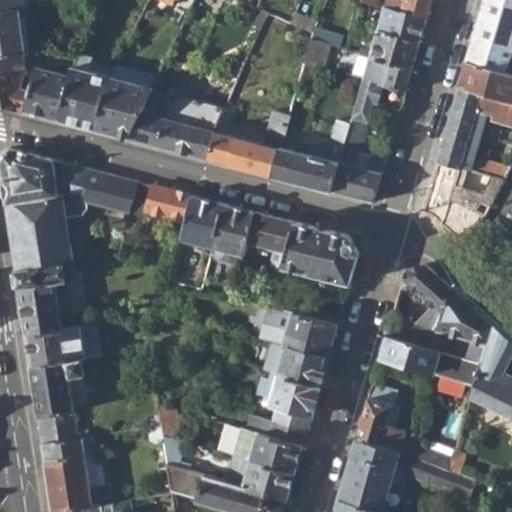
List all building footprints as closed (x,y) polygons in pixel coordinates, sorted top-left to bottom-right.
[(0,0),(0,11),(23,8),(24,8),(22,0),(0,0)] [(22,0),(24,8),(36,6),(41,0),(22,0)] [(402,10),(405,0),(388,0),(387,5),(402,10)] [(428,16),(432,0),(405,0),(402,10),(428,16)] [(511,0),(483,0),(469,52),(507,63),(511,48),(511,0)] [(420,40),(428,16),(402,10),(387,5),(384,4),(378,29),(420,40)] [(0,11),(0,53),(29,52),(23,8),(0,11)] [(316,26),(311,38),(330,44),(339,46),(343,35),(316,26)] [(413,67),(420,40),(378,29),(370,54),(413,67)] [(324,65),(330,44),(311,38),(305,59),(324,65)] [(469,52),(459,84),(498,95),(511,98),(511,48),(507,63),(469,52)] [(0,53),(0,74),(18,72),(19,73),(34,76),(37,64),(41,51),(29,52),(0,53)] [(364,77),(370,54),(358,51),(352,73),(363,76),(364,77)] [(59,118),(96,128),(111,74),(90,68),(93,55),(81,52),(72,72),(59,118)] [(406,88),(413,67),(370,54),(364,77),(406,88)] [(27,110),(59,118),(72,72),(37,64),(34,76),(32,89),(27,110)] [(0,103),(27,110),(32,89),(16,86),(19,73),(18,72),(0,74),(0,103)] [(96,128),(129,136),(143,109),(154,85),(111,74),(96,128)] [(400,108),(406,88),(364,77),(363,76),(351,117),(332,189),(374,200),(386,158),(371,153),(368,167),(358,164),(361,151),(375,101),(400,108)] [(459,84),(439,158),(461,166),(504,178),(511,162),(511,144),(500,162),(476,156),(488,113),(491,114),(498,95),(459,84)] [(129,136),(210,157),(218,129),(221,120),(225,109),(170,94),(164,115),(143,109),(129,136)] [(511,98),(498,95),(491,114),(511,119),(511,98)] [(210,157),(273,173),(281,145),(291,109),(276,105),(268,132),(265,141),(218,129),(210,157)] [(273,173),(332,189),(351,117),(339,113),(328,146),(301,139),(298,149),(281,145),(273,173)] [(218,129),(265,141),(268,132),(221,120),(218,129)] [(57,196),(52,158),(11,147),(0,157),(0,166),(6,204),(35,199),(57,196)] [(371,153),(361,151),(358,164),(368,167),(371,153)] [(455,189),(461,166),(439,158),(423,212),(433,215),(461,240),(486,212),(495,194),(473,184),(468,193),(455,189)] [(35,199),(6,204),(10,228),(15,228),(22,268),(62,262),(76,260),(73,246),(64,240),(62,223),(69,214),(85,211),(91,205),(90,200),(110,199),(133,205),(139,181),(69,162),(74,193),(57,196),(35,199)] [(129,222),(143,225),(146,215),(147,211),(152,184),(139,181),(133,205),(131,212),(129,219),(129,222)] [(147,211),(189,220),(194,195),(152,184),(147,211)] [(189,220),(187,225),(184,239),(213,247),(224,202),(194,195),(189,220)] [(110,199),(90,200),(131,212),(133,205),(110,199)] [(213,247),(212,251),(217,257),(233,262),(244,258),(248,240),(255,210),(224,202),(213,247)] [(248,240),(290,251),(298,222),(255,210),(248,240)] [(73,246),(69,214),(62,223),(64,240),(73,246)] [(143,225),(158,228),(160,219),(146,215),(143,225)] [(290,251),(286,267),(351,283),(359,254),(350,235),(298,222),(290,251)] [(15,228),(10,228),(16,269),(22,268),(15,228)] [(62,328),(56,281),(65,279),(62,262),(22,268),(16,269),(28,334),(62,328)] [(432,303),(425,325),(440,330),(454,288),(426,263),(407,269),(405,277),(432,303)] [(495,326),(454,288),(440,330),(440,332),(488,349),(495,326)] [(287,325),(282,342),(288,344),(329,355),(339,322),(268,304),(264,319),(287,325)] [(81,357),(101,353),(97,323),(62,328),(28,334),(32,364),(81,357)] [(425,325),(419,345),(434,350),(440,332),(440,330),(425,325)] [(475,398),(511,413),(511,376),(505,374),(511,356),(511,341),(495,326),(488,349),(484,366),(478,385),(475,398)] [(383,356),(478,385),(484,366),(441,352),(434,350),(419,345),(389,335),(383,356)] [(266,368),(269,369),(280,372),(288,344),(282,342),(274,341),(266,368)] [(321,384),(329,355),(288,344),(280,372),(321,384)] [(32,364),(45,443),(77,437),(68,378),(84,375),(81,357),(32,364)] [(275,407),(272,422),(308,432),(321,384),(280,372),(269,369),(267,377),(260,375),(254,396),(261,397),(260,402),(275,407)] [(375,383),(360,437),(403,450),(408,452),(413,434),(413,430),(397,425),(389,422),(395,407),(399,389),(375,383)] [(403,409),(395,407),(389,422),(397,425),(403,409)] [(272,422),(253,416),(249,429),(259,431),(268,434),(272,422)] [(272,422),(268,434),(304,445),(308,432),(272,422)] [(150,426),(152,440),(156,439),(157,444),(166,443),(163,425),(150,426)] [(237,455),(250,459),(296,472),(304,445),(268,434),(259,431),(249,429),(244,428),(237,455)] [(167,434),(166,454),(184,456),(185,435),(167,434)] [(460,449),(413,434),(408,452),(418,455),(455,468),(460,449)] [(45,443),(55,511),(93,504),(113,501),(110,484),(90,488),(86,452),(97,451),(94,435),(77,437),(45,443)] [(360,437),(354,457),(398,471),(403,450),(360,437)] [(480,478),(455,468),(418,455),(412,470),(416,478),(473,497),(480,478)] [(354,457),(342,499),(385,511),(392,511),(393,506),(387,504),(398,471),(354,457)] [(250,459),(244,485),(289,497),(296,472),(250,459)] [(169,462),(162,463),(163,471),(170,470),(170,465),(169,462)] [(284,511),(289,497),(244,485),(170,465),(170,470),(174,492),(244,511),(284,511)] [(93,504),(55,511),(131,511),(129,499),(113,501),(93,504)] [(385,511),(342,499),(338,511),(385,511)]
